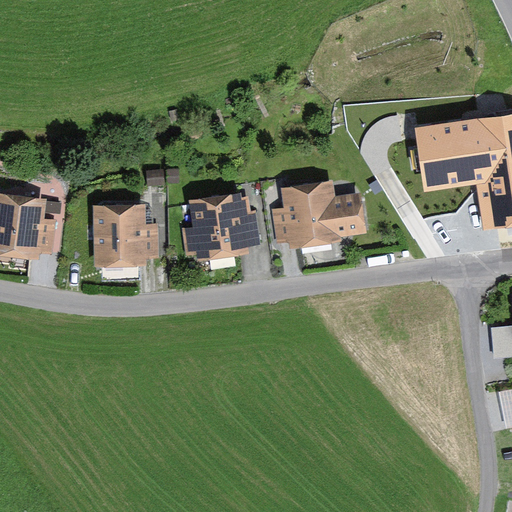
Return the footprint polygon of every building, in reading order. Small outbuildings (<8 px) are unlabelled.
[(481,180),(488,226),(511,223),(511,117),(421,131),(428,187),(481,180)] [(288,192),(290,207),(274,209),(278,241),(334,233),(334,230),(361,226),(357,198),(330,202),(327,186),(288,192)] [(0,197),(0,245),(50,252),(54,220),(38,218),(40,203),(0,197)] [(196,204),(198,219),(183,221),(187,253),(258,243),(254,211),(238,213),(236,198),(196,204)] [(99,210),(100,257),(157,256),(156,224),(140,224),(139,209),(99,210)]
